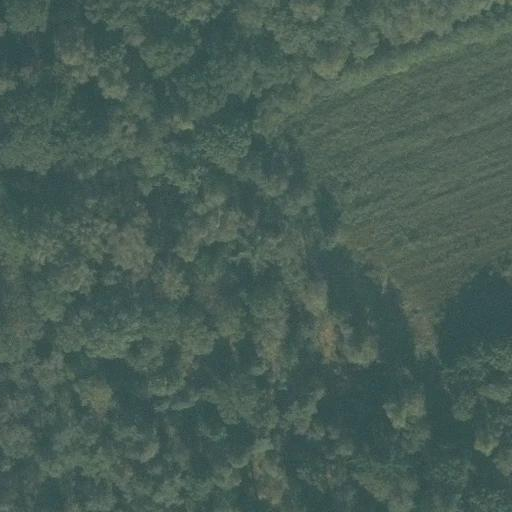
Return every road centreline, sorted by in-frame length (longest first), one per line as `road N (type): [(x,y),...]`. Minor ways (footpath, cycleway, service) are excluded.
road 1 (track): [(456,399),(103,0)]
road 2 (track): [(471,0),(197,105)]
road 3 (track): [(456,399),(228,511)]
